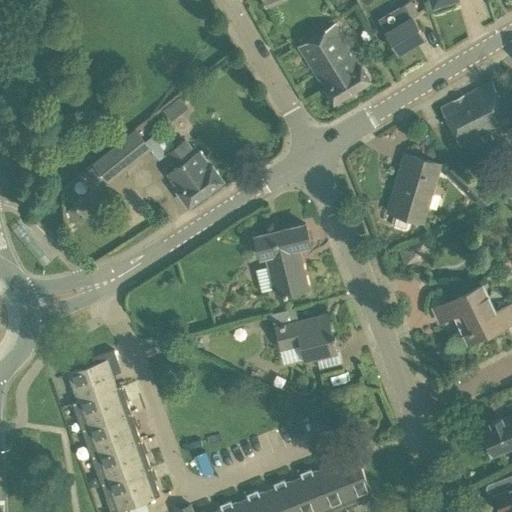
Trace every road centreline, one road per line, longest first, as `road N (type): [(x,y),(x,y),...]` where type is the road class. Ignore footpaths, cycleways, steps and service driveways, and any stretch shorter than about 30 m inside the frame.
road 1 (residential): [(337,436),(185,496),(140,370),(98,293)]
road 2 (residential): [(414,408),(311,146)]
road 3 (residential): [(119,277),(311,146)]
road 4 (residential): [(311,146),(511,31)]
road 5 (residential): [(311,146),(231,0)]
